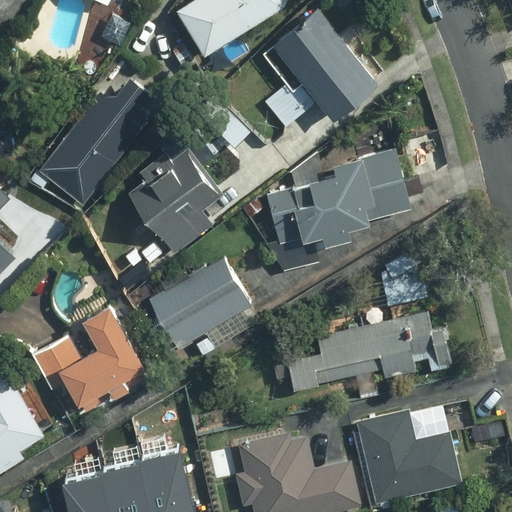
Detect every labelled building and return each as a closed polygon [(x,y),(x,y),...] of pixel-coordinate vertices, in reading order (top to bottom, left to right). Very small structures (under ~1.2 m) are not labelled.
[(190,0),(183,5),(211,51),(291,0),(190,0)] [(385,75),(324,1),(280,37),(341,111),(385,75)] [(165,95),(135,73),(120,94),(106,84),(44,167),(88,199),(165,95)] [(300,73),(268,97),(289,124),(321,101),(300,73)] [(236,105),(221,120),(236,136),(251,121),(236,105)] [(285,236),(330,224),(333,234),(360,227),(357,215),(416,199),(399,140),(340,157),(343,167),(272,187),(285,236)] [(193,144),(177,156),(169,146),(145,165),(154,176),(138,189),(183,244),(217,217),(207,205),(228,188),(193,144)] [(0,263),(17,247),(0,229),(0,226),(7,219),(0,212),(0,199),(12,188),(0,175),(0,263)] [(428,248),(386,254),(392,299),(434,294),(428,248)] [(256,296),(229,252),(156,296),(183,340),(256,296)] [(135,381),(129,371),(152,359),(117,295),(89,310),(105,339),(86,349),(74,327),(37,347),(57,383),(75,373),(87,395),(117,378),(123,388),(135,381)] [(388,362),(391,372),(421,365),(419,355),(433,352),(436,364),(456,360),(443,301),(289,335),(299,382),(388,362)] [(54,425),(14,363),(0,371),(0,455),(5,463),(29,448),(26,442),(54,425)] [(466,477),(454,424),(420,432),(414,403),(362,415),(380,497),(466,477)] [(243,439),(249,466),(240,468),(247,497),(256,495),(260,511),(310,511),(365,499),(354,454),(318,463),(310,431),(297,435),(295,426),(243,439)] [(63,482),(70,511),(192,511),(177,453),(63,482)] [(511,511),(511,495),(501,499),(504,511),(511,511)]
